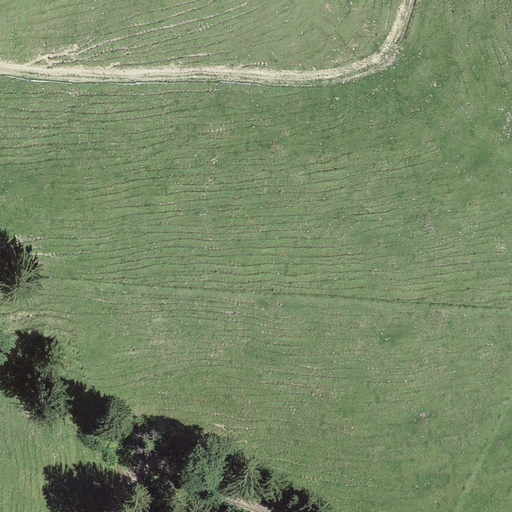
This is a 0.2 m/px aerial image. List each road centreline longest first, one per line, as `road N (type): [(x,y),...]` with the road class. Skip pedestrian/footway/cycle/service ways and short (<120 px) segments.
road 1 (track): [(409,0),(383,55),(352,71),(0,68)]
road 2 (track): [(119,511),(134,472),(155,465),(265,511)]
